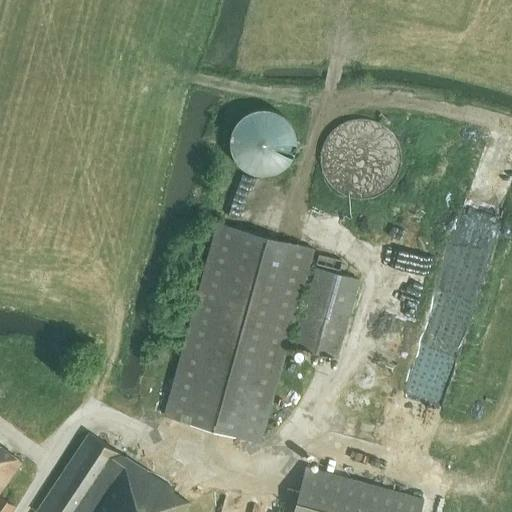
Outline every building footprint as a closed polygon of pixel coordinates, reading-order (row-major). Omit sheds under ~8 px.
[(267,174),(277,171),(285,166),(292,158),(296,149),(297,139),(295,129),(290,121),(283,113),(274,109),(264,107),(254,108),(245,113),(237,119),(232,128),(230,138),(230,148),(234,157),(240,165),(248,171),(257,174),(267,174)] [(360,198),(367,198),(373,196),(379,194),(384,191),(389,187),(393,182),(396,176),(398,171),(400,165),(400,158),(400,152),(398,146),(396,140),(393,135),(389,130),(384,126),(379,123),(373,120),(367,119),(360,118),(354,119),(348,120),(342,123),(337,126),(332,130),(328,135),(325,140),(322,146),(321,152),(320,158),(321,165),(322,171),(325,176),(328,182),(332,187),(337,191),(342,194),(348,196),(354,198),(360,198)] [(473,251),(491,252),(491,215),(459,215),(458,264),(473,265),(473,251)] [(302,314),(295,312),(313,248),(217,222),(164,414),(260,440),(292,326),(298,328),(294,345),(336,358),(358,279),(316,267),(302,314)] [(181,511),(189,501),(171,489),(173,487),(88,432),(35,511),(181,511)] [(0,495),(0,491),(22,460),(2,446),(6,442),(0,437),(0,511),(8,511),(14,505),(0,495)] [(419,511),(423,497),(305,465),(292,511),(419,511)] [(250,511),(252,503),(231,501),(229,511),(250,511)]
